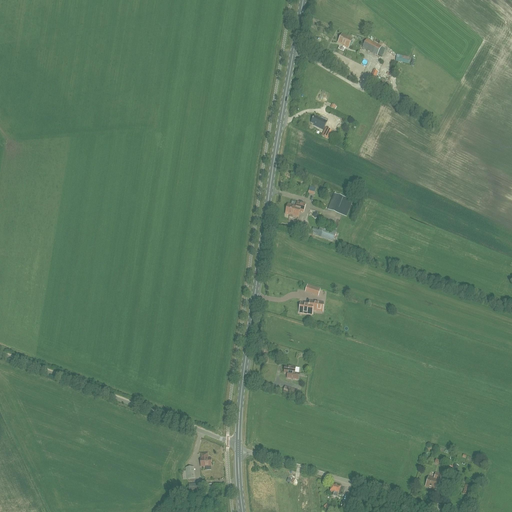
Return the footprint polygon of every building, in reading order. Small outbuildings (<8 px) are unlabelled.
[(349,48),(353,40),(342,35),(338,43),(349,48)] [(377,56),(382,47),(367,39),(362,48),(377,56)] [(408,64),(410,58),(397,55),(396,61),(408,64)] [(381,79),(377,76),(379,72),(374,70),(370,80),(374,82),(378,83),(374,92),(386,99),(386,98),(395,104),(397,99),(388,94),(393,86),(381,79)] [(320,129),(324,120),(321,118),(321,119),(314,116),(311,123),(314,125),(314,126),(320,129)] [(321,132),(323,134),(322,136),(328,139),(332,131),(326,128),(324,131),(322,130),(321,132)] [(349,200),(347,199),(334,194),(329,210),(340,215),(341,212),(345,213),(346,210),(345,210),(349,200)] [(285,214),(290,215),(289,217),(293,218),(293,216),(298,217),(301,208),(288,204),(285,214)] [(297,232),(299,224),(293,222),(291,231),(297,232)] [(337,232),(320,226),(318,230),(313,228),(311,233),(299,230),(297,236),(310,240),(311,234),(333,242),(337,232)] [(318,295),(320,289),(307,285),(306,291),(318,295)] [(312,314),(312,310),(322,311),(323,303),(310,301),(310,304),(301,303),(299,313),(312,314)] [(285,367),(284,368),(284,370),(285,370),(284,374),(288,374),(287,378),(298,380),(299,374),(295,373),(295,368),(292,367),(292,366),(288,366),(288,367),(285,366),(285,367)] [(298,393),(297,393),(298,391),(294,390),(287,388),(285,387),(283,392),(282,393),(292,396),(296,398),(298,393)] [(208,454),(201,454),(202,459),(201,459),(201,467),(211,467),(211,459),(208,459),(208,454)] [(450,475),(453,468),(447,466),(444,473),(450,475)] [(183,480),(195,479),(194,467),(186,468),(186,471),(182,472),(183,480)] [(437,490),(442,475),(436,473),(434,479),(428,477),(425,486),(437,490)] [(343,497),(345,489),(341,487),(337,486),(337,487),(332,485),(330,492),(334,493),(333,497),(338,498),(338,496),(343,497)] [(471,488),(466,486),(463,494),(469,496),(471,488)]
